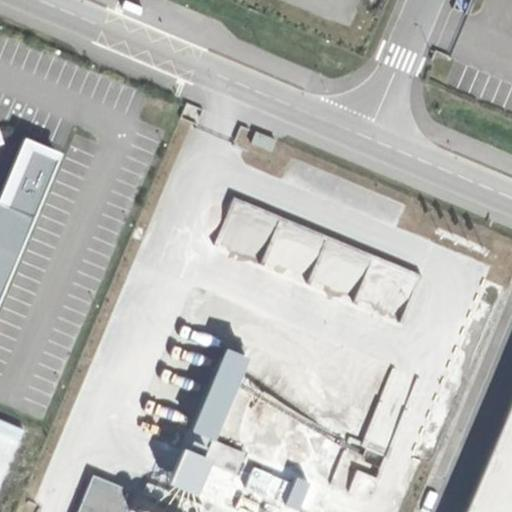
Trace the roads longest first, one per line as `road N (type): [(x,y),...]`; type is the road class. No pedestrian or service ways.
road 1 (unknown): [(243,80),(63,511)]
road 2 (unclassified): [(370,129),(42,0)]
road 3 (unknown): [(352,511),(439,296)]
road 4 (unclassified): [(511,195),(370,129)]
road 5 (unclassified): [(370,129),(424,0)]
